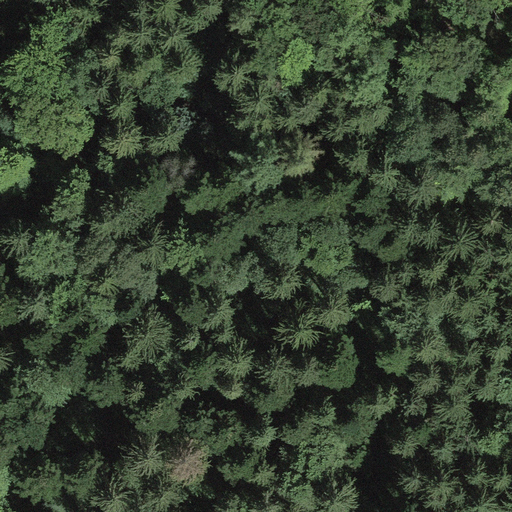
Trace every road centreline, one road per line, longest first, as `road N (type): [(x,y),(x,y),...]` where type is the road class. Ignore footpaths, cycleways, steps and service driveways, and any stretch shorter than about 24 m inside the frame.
road 1 (track): [(0,504),(114,441),(178,427),(511,448)]
road 2 (track): [(511,193),(133,90),(43,0)]
